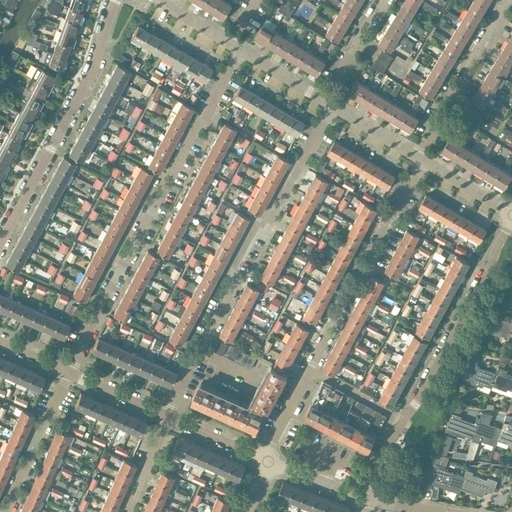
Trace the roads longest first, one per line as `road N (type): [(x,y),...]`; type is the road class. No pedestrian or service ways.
road 1 (residential): [(67,372),(241,49)]
road 2 (residential): [(167,417),(237,282),(236,260),(333,105)]
road 3 (residential): [(0,245),(92,71),(114,0)]
road 4 (residential): [(308,370),(423,160)]
road 5 (residential): [(401,416),(421,393),(511,214)]
road 6 (residential): [(416,156),(510,0)]
road 7 (residential): [(5,511),(67,372)]
